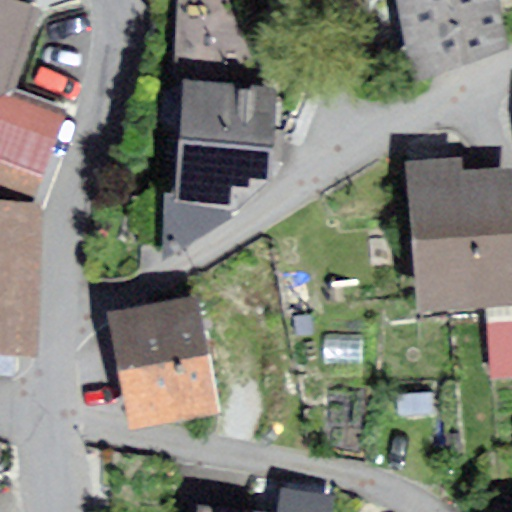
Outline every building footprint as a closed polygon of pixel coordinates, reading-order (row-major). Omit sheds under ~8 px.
[(0,0),(0,104),(5,90),(34,4),(21,0),(0,0)] [(228,40),(228,0),(181,0),(180,40),(228,40)] [(399,0),(415,69),(508,49),(497,0),(399,0)] [(232,210),(267,172),(274,89),(188,82),(178,206),(232,210)] [(0,104),(0,183),(34,195),(63,109),(5,90),(0,104)] [(456,174),(455,162),(415,165),(426,305),(511,298),(511,198),(510,170),(456,174)] [(36,213),(0,210),(0,356),(24,358),(36,213)] [(274,273),(278,293),(200,309),(219,406),(221,415),(328,394),(326,385),(302,267),(274,273)] [(127,425),(219,406),(200,309),(198,302),(106,320),(127,425)] [(511,376),(511,310),(484,311),(486,378),(511,376)] [(324,511),(326,497),(278,492),(275,511),(324,511)]
